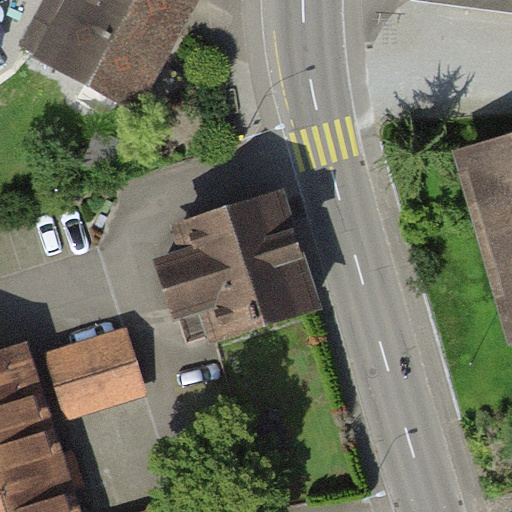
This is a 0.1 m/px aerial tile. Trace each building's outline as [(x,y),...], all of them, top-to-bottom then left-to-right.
[(49,64),(134,108),(191,0),(75,0),(82,3),(49,64)] [(511,141),(469,154),(511,305),(511,141)] [(317,299),(283,198),(181,232),(189,254),(159,264),(178,321),(208,311),(215,332),(317,299)] [(53,364),(68,411),(144,387),(129,339),(53,364)] [(0,511),(71,511),(21,351),(0,357),(0,511)]
